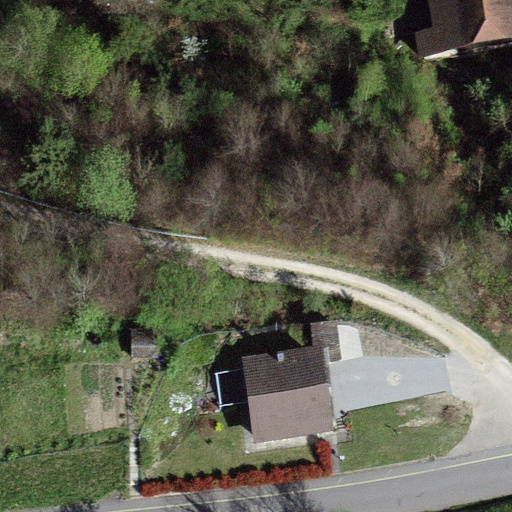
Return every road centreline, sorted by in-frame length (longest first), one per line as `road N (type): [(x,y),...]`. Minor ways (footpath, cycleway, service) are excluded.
road 1 (track): [(511,399),(507,384),(461,341),(378,294),(0,206)]
road 2 (residential): [(240,511),(511,478)]
